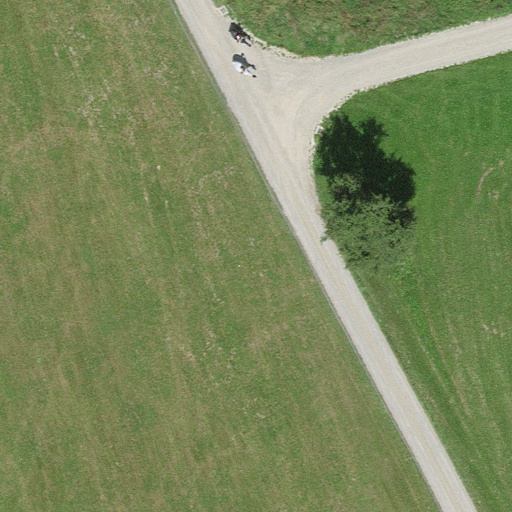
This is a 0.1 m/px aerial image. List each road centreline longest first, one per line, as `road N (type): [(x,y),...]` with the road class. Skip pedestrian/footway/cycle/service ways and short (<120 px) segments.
road 1 (track): [(195,0),(461,511)]
road 2 (track): [(261,116),(511,42)]
